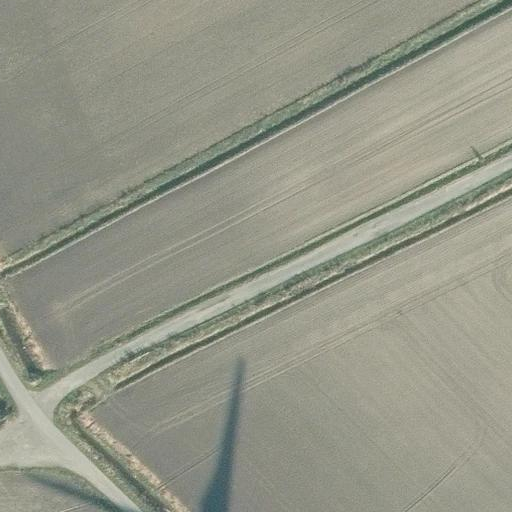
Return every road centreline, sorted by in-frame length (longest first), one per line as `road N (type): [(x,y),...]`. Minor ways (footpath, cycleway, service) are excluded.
road 1 (track): [(34,413),(82,372),(138,343),(511,167)]
road 2 (unclassified): [(132,511),(34,413)]
